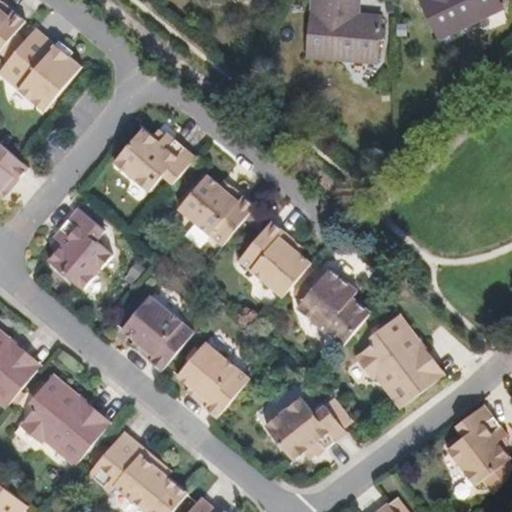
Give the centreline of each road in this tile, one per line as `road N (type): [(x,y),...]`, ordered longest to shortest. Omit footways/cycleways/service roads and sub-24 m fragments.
road 1 (residential): [(0,286),(273,511)]
road 2 (residential): [(511,349),(478,384),(309,511)]
road 3 (residential): [(325,227),(145,80)]
road 4 (residential): [(145,80),(0,249)]
road 5 (residential): [(145,80),(46,0)]
